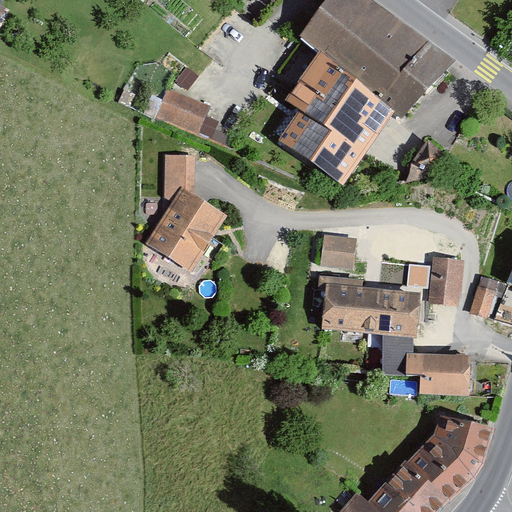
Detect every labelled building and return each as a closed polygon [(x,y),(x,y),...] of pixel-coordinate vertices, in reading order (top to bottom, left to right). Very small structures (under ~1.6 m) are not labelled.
[(450,64),(369,0),(332,0),(303,36),(325,54),(395,109),(406,118),(450,64)] [(345,186),(395,109),(325,54),(286,100),(301,112),(280,141),(345,186)] [(176,83),(190,90),(199,73),(185,66),(176,83)] [(208,107),(170,91),(159,115),(197,132),(208,107)] [(224,216),(194,199),(194,158),(169,158),(169,203),(146,242),(193,269),(224,216)] [(354,268),(358,241),(327,236),(323,264),(354,268)] [(457,302),(460,262),(436,261),(433,300),(457,302)] [(496,284),(483,279),(473,311),(486,315),(496,284)] [(417,338),(421,293),(327,285),(322,330),(383,336),(385,374),(407,376),(407,354),(414,354),(414,339),(417,338)] [(469,396),(470,356),(414,354),(407,354),(407,376),(421,376),(420,394),(469,396)] [(435,511),(480,463),(488,431),(436,418),(432,437),(368,502),(360,495),(343,511),(435,511)]
